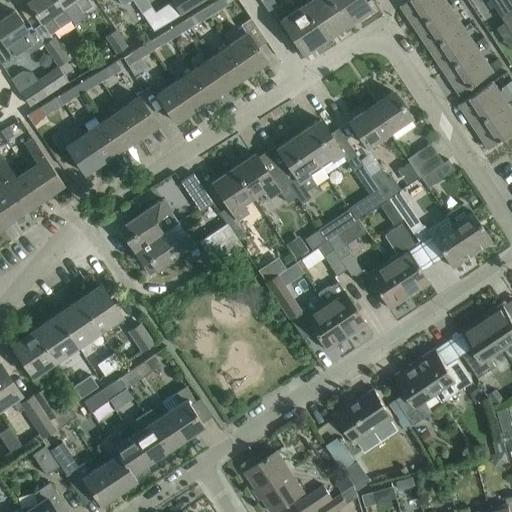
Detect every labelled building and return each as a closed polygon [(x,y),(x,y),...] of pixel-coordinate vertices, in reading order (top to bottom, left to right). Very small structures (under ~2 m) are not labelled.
[(27,0),(26,0),(38,17),(49,34),(59,27),(71,19),(67,14),(57,0),(27,0)] [(89,0),(57,0),(67,14),(78,6),(82,12),(93,5),(89,0)] [(150,0),(133,0),(141,10),(152,2),(150,0)] [(171,0),(180,13),(201,0),(171,0)] [(225,0),(214,0),(204,7),(209,15),(228,3),(225,0)] [(332,0),(309,0),(304,4),(325,38),(335,31),(332,27),(344,19),(347,23),(348,22),(332,0)] [(364,0),(332,0),(348,22),(357,17),(354,12),(366,5),(368,9),(370,8),(364,0)] [(406,0),(400,5),(414,27),(448,5),(444,0),(406,0)] [(511,0),(488,0),(503,21),(511,34),(511,33),(511,0)] [(325,38),(304,4),(281,19),(303,52),(313,46),(311,42),(322,34),(325,38)] [(414,27),(429,49),(462,27),(448,5),(414,27)] [(204,7),(185,18),(190,27),(209,15),(204,7)] [(13,9),(0,18),(0,37),(12,55),(25,46),(29,52),(42,43),(34,30),(29,34),(13,9)] [(246,32),(228,44),(247,72),(266,60),(257,47),(266,41),(250,17),(240,24),(246,32)] [(185,18),(166,29),(171,38),(190,27),(185,18)] [(429,49),(444,71),(477,49),(462,27),(429,49)] [(106,36),(117,52),(128,44),(117,28),(106,36)] [(166,29),(147,41),(153,49),(171,38),(166,29)] [(70,57),(54,35),(42,43),(58,66),(63,74),(72,69),(66,59),(70,57)] [(130,51),(122,56),(127,65),(135,60),(153,49),(147,41),(130,51)] [(228,44),(210,56),(229,85),(247,72),(228,44)] [(444,71),(458,93),(492,71),(477,49),(444,71)] [(210,56),(192,68),(211,97),(229,85),(210,56)] [(115,60),(96,72),(101,81),(121,69),(115,60)] [(63,74),(58,66),(19,91),(28,105),(67,80),(63,74)] [(192,68),(174,81),(193,109),(211,97),(192,68)] [(96,72),(77,84),(83,92),(101,81),(96,72)] [(156,93),(164,105),(175,121),(193,109),(174,81),(156,93)] [(458,104),(473,126),(507,103),(492,81),(458,104)] [(77,84),(59,94),(65,104),(83,92),(77,84)] [(393,90),(372,105),(389,130),(394,138),(415,124),(393,90)] [(59,94),(40,106),(45,115),(62,105),(65,104),(59,94)] [(138,95),(120,108),(139,136),(157,124),(138,95)] [(511,111),(507,103),(473,126),(488,148),(511,131),(511,111)] [(349,120),(360,137),(366,146),(389,130),(372,105),(349,120)] [(120,108),(102,120),(121,148),(139,136),(120,108)] [(319,119),(298,133),(325,173),(345,160),(361,183),(371,176),(370,175),(341,132),(332,138),(319,119)] [(102,120),(83,132),(103,161),(121,148),(102,120)] [(1,130),(6,138),(13,134),(8,126),(1,130)] [(83,132),(82,133),(65,145),(84,173),(103,161),(83,132)] [(283,168),(280,170),(297,196),(302,203),(311,197),(306,189),(327,176),(325,173),(298,133),(271,151),(283,168)] [(36,162),(26,169),(44,196),(63,183),(32,138),(24,144),(36,162)] [(420,176),(443,162),(436,151),(428,156),(423,147),(407,157),(413,166),(420,176)] [(254,153),(234,167),(253,196),(263,189),(268,197),(278,190),(287,203),(297,196),(280,170),(270,177),(254,153)] [(3,158),(0,159),(0,171),(25,209),(44,196),(26,169),(15,176),(3,158)] [(443,162),(420,176),(427,186),(438,180),(454,169),(448,159),(443,162)] [(220,213),(226,222),(235,235),(237,237),(245,231),(237,219),(247,212),(241,204),(253,196),(234,167),(212,181),(229,207),(220,213)] [(381,168),(370,175),(371,176),(378,186),(387,199),(390,197),(397,192),(381,168)] [(0,212),(6,222),(25,209),(0,171),(0,212)] [(180,181),(191,197),(200,210),(213,202),(193,172),(180,181)] [(374,208),(379,204),(387,199),(378,186),(348,207),(356,219),(374,208)] [(399,190),(397,192),(390,197),(403,217),(413,231),(422,225),(399,190)] [(390,197),(387,199),(379,204),(392,224),(403,217),(390,197)] [(129,228),(122,232),(134,250),(177,221),(162,198),(144,210),(125,223),(129,228)] [(464,202),(445,214),(447,216),(471,253),(491,240),(467,203),(464,202)] [(356,219),(348,207),(318,227),(326,239),(356,219)] [(447,216),(426,229),(451,266),(471,253),(447,216)] [(177,221),(134,250),(146,268),(153,264),(156,269),(173,258),(175,257),(193,244),(185,233),(177,221)] [(235,235),(226,222),(199,241),(207,253),(235,235)] [(398,253),(386,261),(408,294),(429,281),(408,249),(416,244),(402,223),(385,234),(398,253)] [(336,233),(326,240),(339,258),(349,252),(336,233)] [(337,275),(347,269),(339,258),(326,240),(318,245),(337,275)] [(366,274),(377,291),(388,308),(408,294),(386,261),(366,274)] [(276,275),(266,282),(290,318),(301,310),(276,275)] [(324,302),(323,302),(346,336),(366,322),(338,281),(329,287),(328,285),(318,292),(324,302)] [(100,283),(79,298),(100,329),(110,322),(113,326),(124,318),(100,283)] [(79,298),(56,313),(77,344),(100,329),(79,298)] [(290,318),(289,318),(302,336),(312,329),(326,349),(346,336),(323,302),(312,310),(309,304),(301,310),(290,318)] [(511,316),(503,303),(482,317),(503,348),(511,342),(511,316)] [(56,313),(34,328),(56,359),(77,344),(56,313)] [(463,354),(474,371),(478,377),(496,366),(491,357),(503,348),(482,317),(462,330),(473,347),(463,354)] [(139,323),(128,330),(142,350),(153,342),(139,323)] [(11,344),(22,360),(35,379),(45,372),(43,368),(56,359),(34,328),(11,344)] [(436,348),(415,361),(436,392),(442,401),(473,381),(457,358),(447,364),(436,348)] [(122,363),(115,352),(98,362),(105,374),(122,363)] [(155,354),(138,365),(145,375),(162,364),(155,354)] [(396,399),(407,415),(413,425),(432,412),(424,400),(436,392),(415,361),(395,375),(406,392),(396,399)] [(0,363),(0,406),(11,400),(18,410),(24,406),(44,436),(57,428),(50,418),(34,394),(24,401),(19,394),(20,393),(0,363)] [(138,365),(120,377),(127,387),(145,375),(138,365)] [(90,374),(73,385),(81,397),(98,385),(90,374)] [(102,389),(109,399),(127,387),(120,377),(102,389)] [(81,397),(73,385),(65,391),(70,398),(58,406),(45,387),(34,394),(50,418),(64,408),(70,404),(81,397)] [(168,410),(186,437),(204,425),(190,404),(195,400),(185,385),(172,394),(178,403),(168,410)] [(486,392),(481,385),(472,392),(477,399),(486,392)] [(337,413),(348,430),(356,442),(393,417),(374,388),(337,413)] [(505,400),(497,388),(489,394),(497,405),(505,400)] [(96,393),(103,403),(109,399),(102,389),(96,393)] [(70,404),(64,408),(71,419),(78,415),(70,404)] [(151,407),(144,412),(168,449),(186,437),(168,410),(157,417),(151,407)] [(50,418),(57,428),(58,429),(71,419),(64,408),(50,418)] [(142,427),(132,434),(150,461),(168,449),(144,412),(136,417),(142,427)] [(511,421),(511,420),(501,423),(504,435),(511,433),(511,421)] [(9,425),(0,430),(0,434),(14,456),(25,448),(9,425)] [(435,440),(429,429),(422,433),(428,443),(435,440)] [(132,434),(114,446),(136,479),(150,470),(146,464),(150,461),(132,434)] [(36,435),(23,443),(26,448),(39,440),(36,435)] [(45,445),(33,453),(47,473),(59,464),(45,445)] [(118,453),(102,464),(119,491),(137,479),(136,479),(114,446),(118,453)] [(273,511),(305,492),(288,467),(277,450),(245,471),(272,511),(273,511)] [(82,478),(94,497),(99,504),(119,491),(102,464),(91,471),(84,461),(75,467),(82,477),(82,478)] [(414,475),(398,480),(400,490),(417,485),(414,475)] [(20,507),(19,507),(22,511),(62,511),(67,509),(69,511),(70,511),(58,494),(49,481),(33,492),(37,502),(23,511),(20,507)] [(332,499),(334,497),(325,484),(297,503),(303,511),(312,511),(320,507),(332,499)] [(332,499),(320,507),(324,511),(333,511),(357,496),(353,485),(334,497),(332,499)] [(362,495),(366,506),(377,502),(374,491),(362,495)] [(489,508),(490,511),(511,511),(511,495),(505,497),(507,503),(489,508)]
